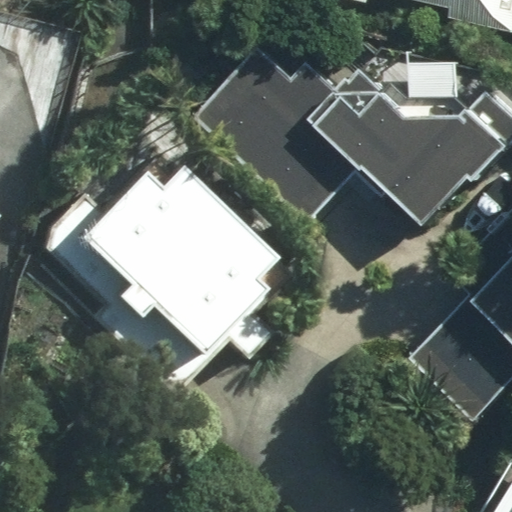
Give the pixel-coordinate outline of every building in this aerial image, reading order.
[(511,0),(439,0),(511,18),(511,0)] [(359,76),(332,51),(315,69),(279,34),(205,109),(314,216),(385,144),(452,208),(492,163),(500,169),(511,155),(511,83),(506,78),(489,100),(434,101),(388,50),(359,76)] [(189,154),(170,174),(154,159),(110,206),(93,190),(44,240),(163,353),(192,322),(214,344),(277,278),(260,263),(281,241),(189,154)] [(511,215),(465,266),(486,285),(424,352),(493,414),(511,393),(511,215)] [(511,511),(511,479),(491,511),(511,511)]
